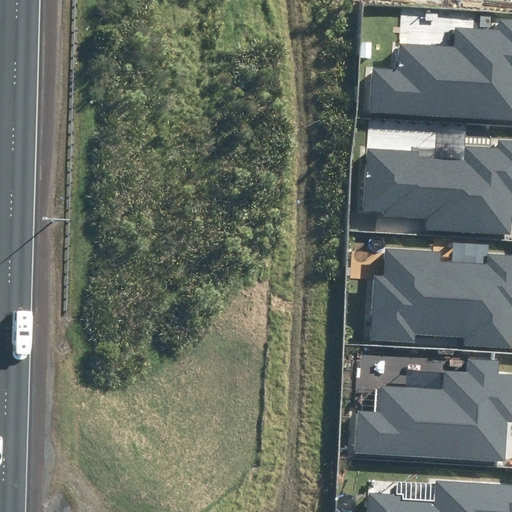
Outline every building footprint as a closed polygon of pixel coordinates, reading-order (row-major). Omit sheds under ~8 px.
[(371,112),(511,120),(511,19),(498,19),(497,30),(455,27),(454,48),(400,45),(399,69),(374,68),(371,112)] [(425,230),(509,235),(511,195),(511,194),(511,141),(499,140),(499,146),(464,144),(463,159),(418,157),(419,151),(367,148),(363,210),(385,212),(385,216),(425,219),(425,230)] [(463,344),(511,347),(511,254),(488,253),(487,263),(442,261),(442,253),(385,249),(383,277),(374,276),(371,340),(416,343),(416,333),(464,335),(463,344)] [(355,453),(505,461),(507,423),(511,422),(511,374),(498,374),(499,360),(469,359),(468,373),(444,372),(443,388),(380,385),(379,412),(358,411),(355,453)] [(511,511),(511,486),(438,482),(436,505),(401,503),(401,496),(369,494),(367,511),(511,511)]
